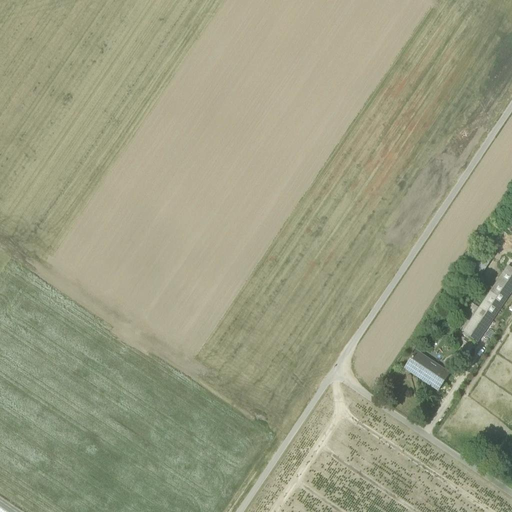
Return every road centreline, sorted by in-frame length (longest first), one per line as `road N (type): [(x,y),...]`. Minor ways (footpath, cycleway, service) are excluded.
road 1 (track): [(511,106),(238,511)]
road 2 (unclassified): [(511,493),(332,372)]
